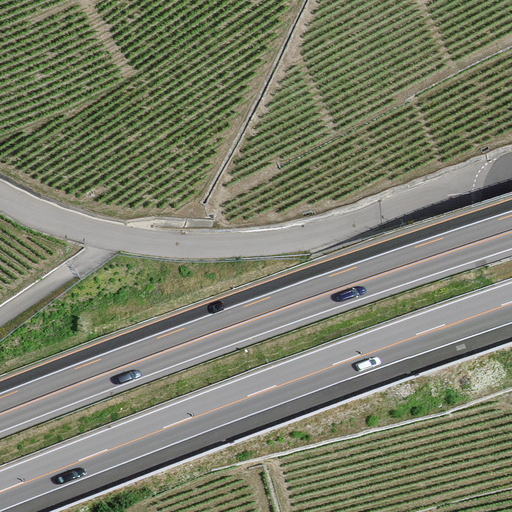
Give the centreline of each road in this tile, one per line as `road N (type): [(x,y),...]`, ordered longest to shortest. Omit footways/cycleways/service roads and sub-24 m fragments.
road 1 (motorway): [(0,493),(511,303)]
road 2 (motorway): [(511,229),(0,410)]
road 3 (residential): [(0,196),(117,239),(185,248),(339,231),(481,182)]
